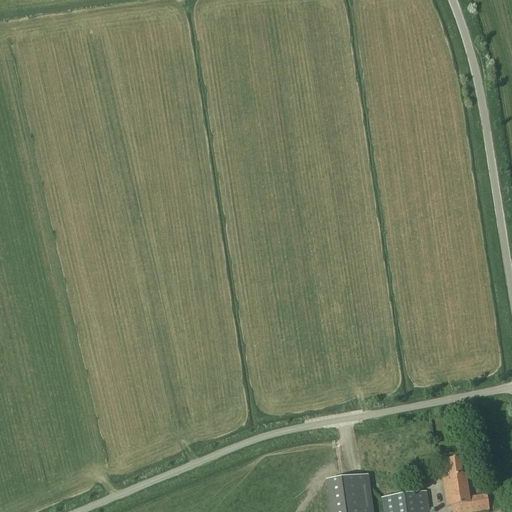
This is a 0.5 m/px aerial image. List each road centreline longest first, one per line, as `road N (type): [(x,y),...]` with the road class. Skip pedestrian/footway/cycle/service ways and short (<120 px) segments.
road 1 (unclassified): [(511,387),(251,442),(77,511)]
road 2 (unclassified): [(511,294),(476,72),(453,0)]
